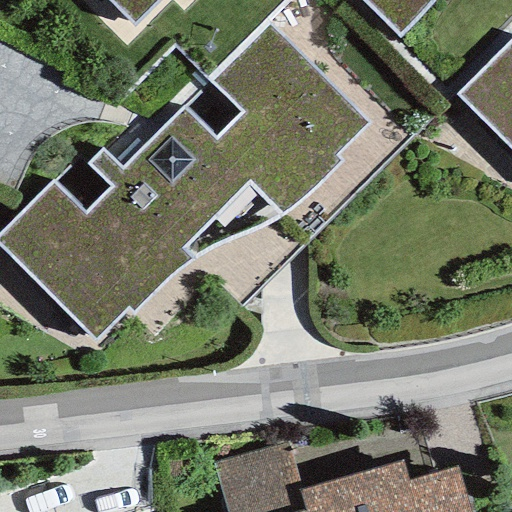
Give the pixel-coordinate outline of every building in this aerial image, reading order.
[(105,0),(134,28),(161,0),(168,0),(169,1),(170,0),(105,0)] [(362,0),(400,37),(432,0),(362,0)] [(52,180),(0,232),(0,247),(95,343),(127,310),(132,314),(154,293),(164,283),(182,270),(200,256),(216,247),(234,241),(258,230),(272,221),(293,209),(312,193),(341,162),(336,156),(368,121),(268,21),(121,168),(101,149),(85,164),(78,157),(52,180)] [(511,39),(457,96),(511,149),(511,39)] [(301,493),(287,444),(215,465),(228,511),(303,511),(306,511),(301,493)] [(306,511),(303,511),(469,511),(457,468),(405,483),(399,465),(301,493),(306,511)]
